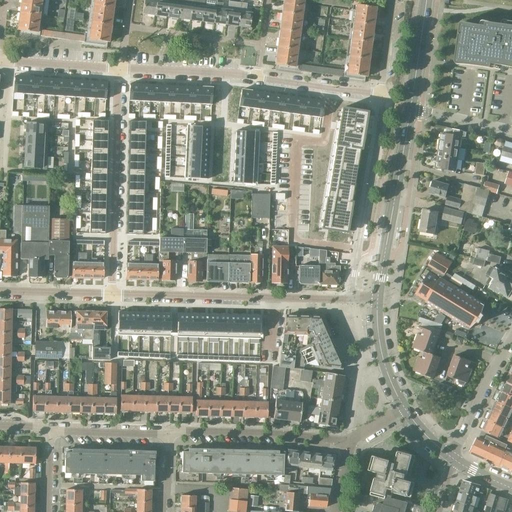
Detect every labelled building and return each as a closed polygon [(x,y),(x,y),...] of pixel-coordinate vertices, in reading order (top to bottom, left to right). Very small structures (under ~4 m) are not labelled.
[(20,0),(17,30),(37,32),(41,0),(93,0),(89,39),(109,42),(114,0),(20,0)] [(143,0),(142,14),(154,15),(156,0),(155,0),(143,0)] [(156,0),(154,15),(166,17),(168,2),(168,0),(156,0)] [(178,18),(190,20),(192,0),(180,0),(180,3),(178,18)] [(192,0),(190,20),(201,22),(203,6),(198,6),(198,0),(192,0)] [(201,22),(213,23),(215,8),(211,7),(211,0),(205,0),(205,7),(203,6),(201,22)] [(303,0),(307,0),(307,2),(348,8),(348,10),(354,11),(346,74),(367,77),(376,7),(363,6),(363,0),(351,0),(352,1),(344,0),(283,0),(274,64),(294,67),(303,0)] [(225,25),(238,26),(240,11),(235,11),(236,2),(229,1),(228,10),(227,10),(225,25)] [(241,1),(240,11),(238,26),(250,28),(252,13),(246,12),(248,2),(241,1)] [(166,17),(178,18),(180,3),(168,2),(166,17)] [(213,23),(225,25),(227,10),(222,9),(223,2),(217,2),(216,8),(215,8),(213,23)] [(74,20),(75,9),(68,8),(66,19),(74,20)] [(460,24),(460,25),(455,61),(455,62),(456,64),(488,68),(489,67),(490,66),(490,64),(509,67),(510,63),(511,63),(511,21),(509,21),(509,26),(488,22),(487,26),(463,23),(461,23),(460,24)] [(45,37),(50,38),(55,39),(60,39),(61,33),(56,32),(51,31),(46,31),(41,30),(40,37),(43,37),(45,37)] [(85,36),(80,35),(75,34),(70,34),(65,33),(64,40),(69,40),(74,41),(79,42),(82,42),(84,42),(85,36)] [(309,66),(304,65),(299,64),(298,71),(301,72),(303,72),(308,73),(313,73),(318,74),(319,67),(314,66),(309,66)] [(322,68),(322,74),(327,75),(332,76),(337,76),(339,77),(342,77),(343,70),(338,70),(333,69),(328,68),(322,68)] [(14,76),(13,93),(24,94),(25,77),(14,76)] [(25,77),(24,94),(34,95),(35,78),(25,77)] [(35,78),(34,95),(44,95),(45,78),(35,78)] [(45,78),(44,95),(54,96),(55,79),(45,78)] [(55,79),(54,96),(64,97),(66,80),(55,79)] [(66,80),(64,97),(75,97),(76,80),(66,80)] [(76,80),(75,97),(85,98),(86,81),(76,80)] [(86,81),(85,98),(95,99),(96,82),(86,81)] [(96,82),(95,99),(106,99),(107,82),(96,82)] [(129,84),(129,101),(139,101),(140,84),(129,84)] [(140,84),(139,101),(150,102),(150,85),(140,84)] [(150,85),(150,102),(160,102),(160,85),(150,85)] [(160,85),(160,102),(170,103),(171,86),(160,85)] [(171,86),(170,103),(180,103),(181,86),(171,86)] [(181,86),(180,103),(190,104),(191,87),(181,86)] [(191,87),(190,104),(201,104),(201,87),(191,87)] [(201,87),(201,104),(211,105),(212,88),(201,87)] [(241,90),(239,107),(250,108),(252,91),(241,90)] [(252,91),(250,108),(260,109),(262,92),(252,91)] [(262,92),(260,109),(270,111),(272,94),(262,92)] [(272,94),(270,111),(280,112),(282,95),(272,94)] [(282,95),(280,112),(290,114),(292,97),(282,95)] [(292,97),(290,114),(300,115),(302,98),(292,97)] [(302,98),(300,115),(310,116),(312,99),(302,98)] [(312,99),(310,116),(321,118),(323,101),(312,99)] [(326,198),(321,229),(342,232),(343,226),(348,226),(349,216),(347,215),(347,210),(350,211),(352,202),(351,202),(352,195),(350,195),(351,190),(353,190),(353,188),(351,188),(352,183),(354,184),(356,168),(354,167),(355,163),(357,163),(358,161),(358,156),(360,149),(362,141),(363,136),(367,112),(362,112),(341,108),(335,145),(336,145),(327,198),(326,198)] [(92,120),(92,131),(109,131),(109,121),(92,120)] [(128,121),(128,132),(145,132),(145,122),(128,121)] [(49,124),(26,123),(25,134),(48,135),(49,124)] [(186,126),(186,137),(210,138),(210,127),(186,126)] [(438,145),(460,148),(461,138),(470,140),(471,133),(455,129),(454,135),(441,133),(440,140),(439,140),(438,145)] [(92,131),(91,141),(109,141),(109,131),(92,131)] [(235,131),(235,142),(259,143),(259,132),(235,131)] [(128,132),(128,142),(145,143),(145,132),(128,132)] [(25,145),(48,146),(48,135),(25,134),(25,145)] [(186,137),(185,147),(209,148),(210,138),(186,137)] [(91,141),(91,151),(108,152),(109,141),(91,141)] [(511,143),(505,141),(500,161),(511,164),(511,143)] [(128,142),(127,152),(144,153),(145,143),(128,142)] [(235,142),(234,152),(258,153),(259,143),(235,142)] [(24,156),(47,157),(48,146),(25,145),(24,156)] [(438,150),(437,157),(458,159),(460,148),(438,145),(437,150),(438,150)] [(185,147),(185,157),(209,158),(209,148),(185,147)] [(91,151),(91,161),(108,162),(108,152),(91,151)] [(127,152),(127,162),(144,163),(144,153),(127,152)] [(234,152),(234,162),(258,163),(258,153),(234,152)] [(47,168),(47,157),(24,156),(24,167),(47,168)] [(185,157),(184,167),(208,168),(209,158),(185,157)] [(456,174),(458,159),(437,157),(436,162),(435,162),(434,168),(445,169),(444,172),(456,174)] [(91,161),(91,172),(108,172),(108,162),(91,161)] [(127,162),(127,173),(144,173),(144,163),(127,162)] [(234,162),(233,172),(257,173),(258,163),(234,162)] [(484,176),(485,164),(476,163),(474,175),(484,176)] [(184,167),(184,178),(208,179),(208,168),(184,167)] [(91,172),(90,182),(107,182),(108,172),(91,172)] [(233,172),(233,183),(257,184),(257,173),(233,172)] [(127,173),(127,183),(144,183),(144,173),(127,173)] [(497,187),(487,184),(489,177),(486,176),(482,189),(495,193),(497,187)] [(430,193),(445,198),(449,185),(433,180),(430,193)] [(90,182),(90,192),(107,193),(107,182),(90,182)] [(127,183),(126,193),(143,194),(144,183),(127,183)] [(462,200),(460,210),(482,217),(485,206),(475,203),(478,188),(465,185),(462,200)] [(90,192),(90,202),(107,203),(107,193),(90,192)] [(126,193),(126,203),(143,204),(143,194),(126,193)] [(269,194),(251,194),(250,218),(268,218),(269,194)] [(459,210),(460,210),(462,200),(448,196),(446,205),(459,209),(459,210)] [(90,202),(90,212),(107,213),(107,203),(90,202)] [(126,203),(126,213),(143,214),(143,204),(126,203)] [(43,277),(43,266),(48,266),(48,255),(49,217),(49,206),(21,205),(20,259),(29,259),(29,260),(29,262),(28,265),(29,267),(29,277),(30,277),(32,278),(35,278),(37,277),(43,277)] [(443,219),(461,223),(464,213),(445,208),(443,219)] [(419,231),(434,234),(438,212),(423,210),(419,231)] [(90,212),(89,223),(106,223),(107,213),(90,212)] [(126,213),(125,224),(143,224),(143,214),(126,213)] [(184,228),(183,228),(182,238),(182,252),(191,252),(190,261),(188,261),(187,280),(200,281),(201,270),(205,270),(205,239),(207,239),(207,235),(206,235),(206,230),(192,230),(193,214),(184,214),(184,228)] [(68,217),(49,217),(49,224),(48,255),(54,255),(54,277),(67,277),(68,217)] [(474,223),(475,220),(468,218),(465,230),(476,233),(478,224),(474,223)] [(89,223),(89,233),(106,234),(106,223),(89,223)] [(125,224),(125,234),(142,235),(143,224),(125,224)] [(0,253),(3,254),(2,276),(16,276),(17,240),(5,240),(5,230),(0,230),(0,253)] [(167,251),(182,252),(182,238),(159,237),(159,251),(158,256),(158,264),(157,270),(162,270),(162,280),(175,280),(175,261),(167,261),(167,251)] [(271,282),(286,283),(286,263),(287,263),(287,246),(272,246),(271,282)] [(339,266),(334,265),(334,263),(324,263),(325,257),(326,250),(318,250),(318,266),(318,271),(320,271),(319,284),(337,284),(337,271),(339,272),(339,266)] [(126,279),(136,279),(136,264),(136,252),(134,252),(133,264),(126,264),(126,279)] [(136,252),(136,264),(136,279),(147,279),(148,252),(142,252),(142,255),(144,257),(144,264),(139,264),(139,252),(136,252)] [(153,252),(148,252),(147,279),(157,280),(157,270),(158,264),(151,264),(151,257),(153,255),(153,252)] [(426,302),(434,306),(470,328),(476,322),(479,323),(480,322),(479,322),(483,316),(484,316),(482,313),(484,305),(448,283),(452,277),(446,273),(452,262),(451,262),(436,253),(436,252),(428,265),(433,268),(430,274),(428,273),(415,294),(427,300),(426,302)] [(72,262),(72,277),(82,278),(82,253),(78,253),(78,262),(72,262)] [(82,253),(82,278),(93,278),(94,258),(92,258),(91,263),(86,262),(86,253),(82,253)] [(205,281),(227,281),(228,263),(228,255),(206,254),(205,281)] [(249,282),(261,282),(262,255),(250,254),(249,282)] [(489,254),(487,261),(499,264),(501,257),(489,254)] [(94,258),(93,278),(103,278),(103,263),(96,263),(96,258),(94,258)] [(473,265),(483,268),(485,261),(475,258),(473,265)] [(228,263),(227,281),(249,282),(249,263),(237,263),(228,263)] [(317,283),(318,271),(318,266),(298,266),(298,283),(317,283)] [(507,275),(496,268),(495,270),(491,267),(487,274),(491,276),(486,284),(491,286),(490,288),(499,293),(499,292),(508,297),(511,289),(511,273),(509,272),(507,275)] [(0,320),(11,321),(11,316),(16,316),(16,318),(31,318),(31,310),(0,308),(0,320)] [(46,327),(70,328),(70,312),(46,311),(46,327)] [(92,340),(93,330),(93,312),(76,312),(75,328),(70,328),(70,333),(70,339),(92,340)] [(105,312),(93,312),(93,330),(105,330),(105,312)] [(118,335),(129,336),(129,312),(125,312),(122,312),(118,312),(118,323),(118,335)] [(129,312),(129,336),(139,336),(139,312),(129,312)] [(139,312),(139,336),(149,336),(149,312),(145,312),(139,312)] [(149,312),(149,336),(159,336),(160,313),(155,313),(149,312)] [(160,313),(159,336),(170,337),(170,313),(164,313),(160,313)] [(178,313),(177,337),(188,337),(188,313),(184,313),(178,313)] [(188,313),(188,337),(198,337),(199,314),(194,313),(188,313)] [(199,314),(198,337),(208,338),(209,314),(202,314),(199,314)] [(209,314),(208,338),(218,338),(219,314),(212,314),(209,314)] [(219,314),(218,338),(228,338),(229,314),(221,314),(219,314)] [(229,314),(228,338),(239,338),(239,315),(231,314),(229,314)] [(239,315),(239,338),(249,339),(250,315),(241,315),(239,315)] [(250,315),(249,339),(260,339),(260,338),(260,330),(260,327),(260,315),(251,315),(250,315)] [(279,361),(278,367),(284,368),(301,369),(303,370),(303,369),(303,364),(305,348),(307,336),(309,317),(309,316),(286,316),(284,316),(279,361)] [(307,336),(305,348),(307,348),(315,345),(317,351),(315,352),(318,359),(320,358),(324,366),(340,368),(341,364),(334,348),(330,338),(325,328),(321,319),(320,319),(318,318),(318,317),(309,317),(307,336)] [(0,320),(0,332),(11,333),(11,321),(0,320)] [(413,348),(425,352),(432,354),(439,334),(424,328),(421,335),(418,334),(413,348)] [(0,344),(11,345),(11,333),(0,332),(0,344)] [(69,342),(34,341),(34,358),(69,359),(69,342)] [(0,356),(11,356),(23,357),(24,353),(11,352),(11,345),(0,344),(0,356)] [(110,347),(92,347),(92,359),(110,359),(110,347)] [(441,357),(432,354),(425,352),(423,358),(419,357),(414,371),(433,378),(441,357)] [(448,376),(459,380),(458,382),(459,384),(463,385),(465,384),(466,382),(466,383),(471,368),(468,367),(471,360),(455,355),(448,376)] [(0,356),(0,367),(10,368),(10,361),(23,362),(23,357),(11,356),(0,356)] [(103,385),(111,385),(116,385),(117,363),(104,363),(103,385)] [(0,367),(0,379),(10,380),(10,368),(0,367)] [(317,380),(317,384),(319,385),(323,385),(334,387),(335,386),(337,386),(336,389),(339,389),(339,388),(341,388),(343,375),(339,375),(326,372),(324,380),(317,379),(317,380)] [(0,379),(0,391),(10,392),(10,380),(0,379)] [(196,416),(208,416),(208,401),(201,401),(202,382),(197,382),(196,416)] [(511,385),(505,382),(500,391),(511,396),(511,385)] [(33,411),(45,411),(45,396),(45,383),(45,396),(33,396),(33,411)] [(45,411),(56,412),(57,397),(50,397),(50,391),(49,391),(49,383),(45,383),(45,396),(45,411)] [(80,412),(92,413),(92,384),(88,383),(88,398),(80,397),(80,412)] [(92,413),(103,413),(104,398),(96,398),(97,384),(92,384),(92,413)] [(111,398),(104,398),(103,413),(115,413),(116,385),(111,385),(111,398)] [(323,385),(321,398),(339,401),(341,388),(339,388),(339,389),(336,389),(337,386),(335,386),(334,387),(323,385)] [(287,413),(288,402),(290,390),(285,389),(284,401),(275,400),(273,418),(286,419),(286,417),(285,417),(285,415),(288,415),(288,413),(287,413)] [(299,421),(301,403),(292,402),(293,390),(290,390),(288,402),(287,413),(288,413),(288,415),(285,415),(285,417),(286,417),(286,419),(299,421)] [(10,392),(0,391),(0,403),(9,403),(10,392)] [(511,396),(500,391),(496,401),(511,408),(511,396)] [(132,411),(133,396),(121,395),(121,411),(132,411)] [(132,411),(144,411),(144,396),(133,396),(132,411)] [(144,411),(156,411),(156,396),(144,396),(144,411)] [(168,396),(156,396),(156,411),(167,412),(168,396)] [(167,412),(179,412),(179,397),(168,396),(167,412)] [(56,412),(68,412),(69,397),(57,397),(56,412)] [(80,412),(80,397),(69,397),(68,412),(80,412)] [(191,397),(179,397),(179,412),(191,412),(191,397)] [(320,407),(319,411),(330,413),(330,412),(333,412),(332,415),(334,415),(335,414),(337,414),(339,401),(321,398),(320,407)] [(220,401),(208,401),(208,416),(219,416),(220,401)] [(220,401),(219,416),(231,417),(232,401),(220,401)] [(243,402),(232,401),(231,417),(243,417),(243,402)] [(508,419),(511,411),(511,408),(496,401),(491,410),(508,419)] [(243,402),(243,417),(255,417),(255,402),(243,402)] [(267,402),(255,402),(255,417),(267,417),(267,402)] [(491,410),(487,420),(504,428),(508,419),(491,410)] [(319,416),(317,424),(334,427),(337,414),(335,414),(334,415),(332,415),(333,412),(330,412),(330,413),(319,411),(319,416)] [(507,429),(504,428),(487,420),(482,429),(500,438),(502,432),(505,434),(507,429)] [(471,454),(500,466),(507,451),(506,451),(501,449),(504,444),(486,436),(484,441),(478,438),(471,454)] [(4,473),(8,473),(9,447),(0,446),(0,462),(4,463),(4,473)] [(22,447),(9,447),(8,473),(13,473),(13,463),(21,463),(22,447)] [(22,447),(21,463),(35,463),(35,448),(22,447)] [(511,450),(507,448),(506,451),(507,451),(500,466),(510,471),(511,466),(511,453),(511,452),(511,450)] [(141,475),(140,485),(153,485),(154,454),(142,454),(142,451),(72,449),(72,452),(65,452),(64,473),(74,473),(74,479),(73,479),(73,483),(82,483),(82,479),(81,479),(81,473),(99,474),(99,480),(98,480),(98,484),(107,484),(107,480),(106,480),(106,474),(125,475),(124,480),(123,480),(123,484),(133,485),(133,481),(131,481),(132,475),(141,475)] [(284,452),(284,451),(188,449),(188,452),(182,451),(181,465),(180,465),(179,464),(179,465),(178,467),(178,468),(178,469),(177,471),(181,471),(181,473),(215,473),(215,479),(223,479),(223,474),(241,474),(240,480),(248,480),(248,474),(266,475),(266,481),(273,481),(273,475),(283,475),(283,452),(284,452)] [(287,450),(287,452),(285,467),(290,468),(291,465),(297,466),(299,451),(287,450)] [(297,466),(308,467),(311,453),(299,451),(297,466)] [(375,477),(372,491),(371,492),(386,496),(383,505),(378,503),(373,511),(424,511),(425,508),(391,498),(393,492),(408,496),(412,482),(404,480),(405,474),(407,475),(412,455),(398,451),(394,464),(390,460),(376,456),(372,471),(378,473),(377,478),(375,477)] [(308,467),(320,469),(322,455),(311,453),(308,467)] [(334,456),(322,455),(320,469),(332,471),(334,456)] [(463,481),(460,491),(482,498),(483,493),(478,492),(480,486),(463,481)] [(21,483),(20,495),(34,495),(34,483),(21,483)] [(299,494),(309,495),(327,496),(328,496),(330,489),(306,487),(289,484),(288,486),(279,485),(278,492),(286,492),(299,494)] [(247,489),(230,488),(229,499),(246,501),(247,489)] [(66,489),(66,502),(81,503),(81,490),(66,489)] [(137,494),(137,501),(150,502),(151,490),(124,489),(124,494),(137,494)] [(457,501),(474,506),(477,497),(481,498),(482,498),(460,491),(457,501)] [(286,492),(284,510),(298,511),(299,494),(286,492)] [(490,494),(487,504),(506,509),(509,499),(490,494)] [(33,507),(34,495),(20,495),(20,502),(6,502),(6,506),(33,507)] [(200,495),(196,495),(181,495),(180,507),(195,507),(208,508),(208,503),(199,503),(200,495)] [(247,506),(257,507),(258,496),(248,495),(247,506)] [(328,498),(327,496),(309,495),(308,506),(326,508),(326,502),(327,502),(328,498)] [(244,511),(246,501),(229,499),(228,511),(238,511),(244,511)] [(123,511),(150,511),(150,502),(137,501),(137,509),(124,508),(123,511)] [(454,509),(456,511),(472,511),(474,506),(457,501),(454,509)] [(80,511),(81,503),(66,502),(65,511),(80,511)]
